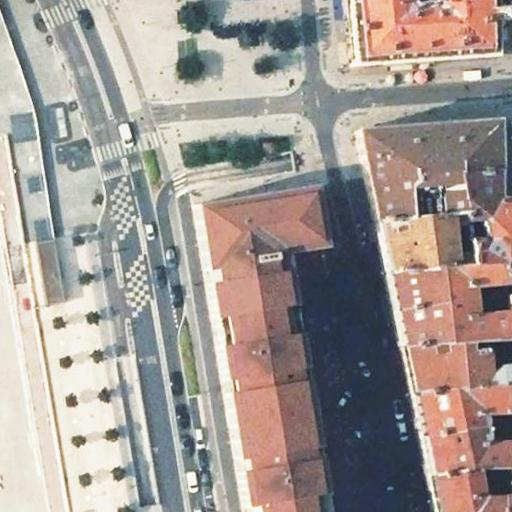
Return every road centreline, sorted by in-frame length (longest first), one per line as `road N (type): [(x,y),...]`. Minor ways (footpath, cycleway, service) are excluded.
road 1 (primary): [(63,0),(126,172),(184,511)]
road 2 (residential): [(336,178),(406,511)]
road 3 (residential): [(511,85),(318,100)]
